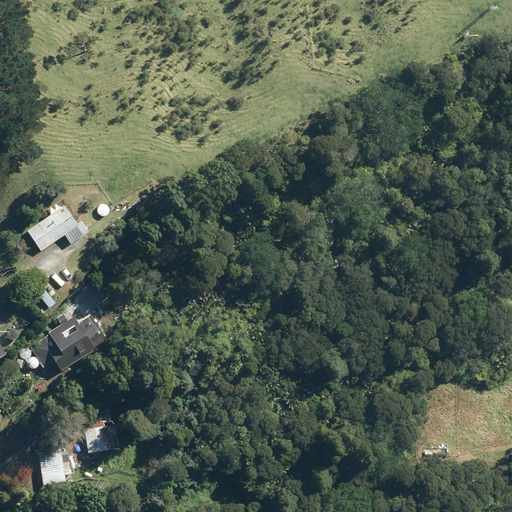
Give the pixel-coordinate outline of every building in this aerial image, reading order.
[(142,202),(140,199),(133,205),(141,215),(155,204),(149,196),(142,202)] [(67,236),(80,227),(66,206),(29,231),(43,252),(67,236)] [(120,229),(114,223),(107,229),(112,235),(120,229)] [(86,236),(80,227),(67,236),(73,245),(86,236)] [(96,320),(92,315),(80,322),(75,314),(29,345),(44,368),(56,360),(63,371),(111,340),(98,319),(96,320)] [(0,357),(10,351),(0,336),(0,357)] [(110,448),(107,425),(86,428),(90,451),(110,448)] [(62,447),(39,451),(45,484),(68,480),(62,447)]
